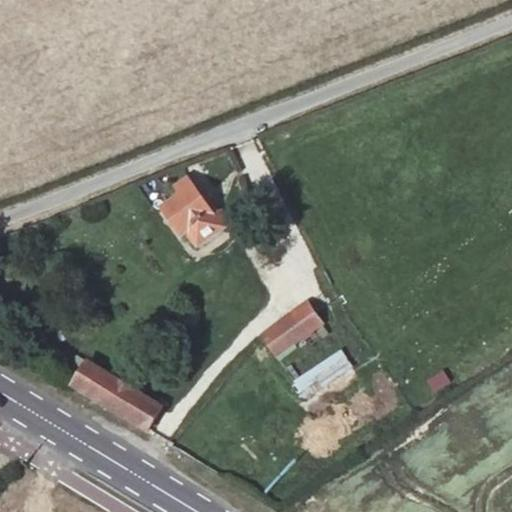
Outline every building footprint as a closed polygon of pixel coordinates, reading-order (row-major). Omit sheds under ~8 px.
[(200,250),(227,230),(218,218),(190,181),(182,187),(188,195),(164,212),(184,238),(189,235),(200,250)] [(218,218),(227,230),(233,226),(224,213),(218,218)] [(324,328),(310,308),(265,341),(279,360),(324,328)] [(341,353),(297,384),(309,402),(353,371),(341,353)] [(90,363),(75,386),(150,432),(164,409),(90,363)]
